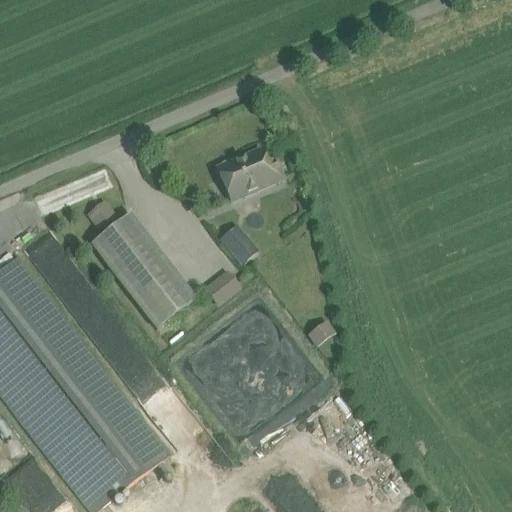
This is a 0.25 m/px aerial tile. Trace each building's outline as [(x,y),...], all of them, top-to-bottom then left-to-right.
[(217,172),(231,205),(284,183),(276,164),(266,168),(260,153),(217,172)] [(105,203),(86,218),(98,233),(117,218),(105,203)] [(196,304),(142,233),(129,218),(91,247),(158,333),(196,304)] [(219,242),(241,268),(259,253),(237,228),(219,242)] [(48,280),(70,262),(45,231),(23,249),(48,280)] [(16,261),(0,274),(0,394),(90,511),(101,511),(170,458),(136,414),(136,415),(16,261)]
